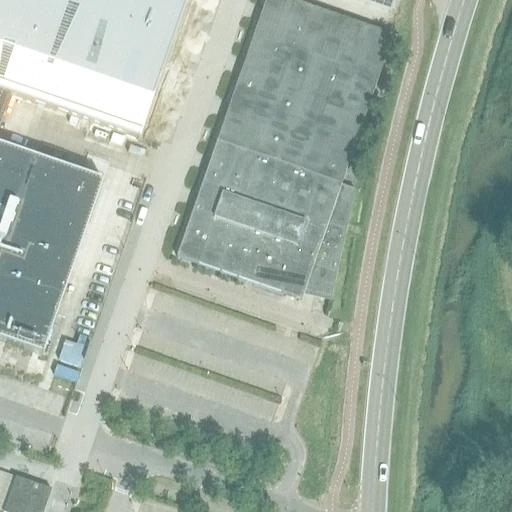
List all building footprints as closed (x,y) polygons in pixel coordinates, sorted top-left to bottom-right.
[(139,142),(187,0),(0,0),(0,94),(10,97),(139,142)] [(265,0),(216,142),(343,186),(393,36),(288,0),(265,0)] [(0,146),(0,125),(10,97),(0,94),(0,341),(43,357),(103,182),(0,146)] [(355,190),(343,186),(216,142),(176,258),(301,301),(304,293),(331,300),(355,190)] [(2,511),(15,478),(0,472),(0,511),(2,511)] [(45,511),(53,491),(15,478),(2,511),(45,511)]
